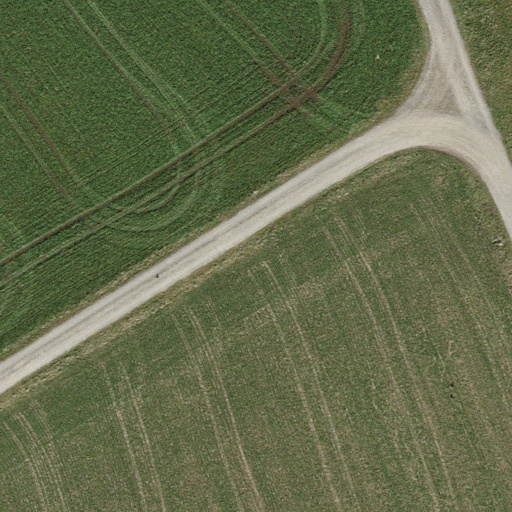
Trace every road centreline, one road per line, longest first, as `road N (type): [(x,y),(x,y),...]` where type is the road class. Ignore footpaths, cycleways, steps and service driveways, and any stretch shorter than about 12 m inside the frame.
road 1 (track): [(0,374),(465,89)]
road 2 (track): [(511,203),(434,0)]
